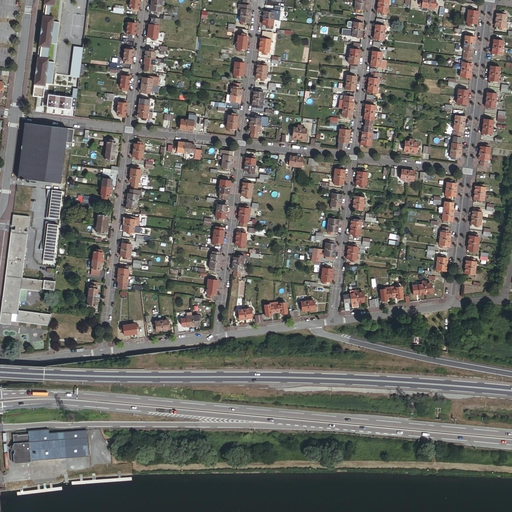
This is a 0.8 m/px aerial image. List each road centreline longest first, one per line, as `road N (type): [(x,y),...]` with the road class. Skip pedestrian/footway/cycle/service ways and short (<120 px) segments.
road 1 (trunk): [(511,435),(0,394)]
road 2 (primary): [(511,392),(0,372)]
road 3 (motorway): [(0,404),(53,400),(273,420)]
road 4 (motorway): [(0,427),(273,420)]
road 5 (motorway): [(273,420),(511,441)]
road 6 (residential): [(130,129),(102,351)]
road 7 (tertiary): [(511,374),(335,337),(312,324)]
road 8 (residential): [(240,142),(218,336)]
road 9 (residential): [(489,0),(468,171)]
road 10 (residential): [(352,156),(332,321)]
road 11 (residential): [(372,0),(352,156)]
road 12 (residential): [(258,0),(240,142)]
road 13 (residential): [(468,171),(452,305)]
road 14 (residential): [(145,0),(130,129)]
road 15 (residential): [(452,305),(332,321)]
